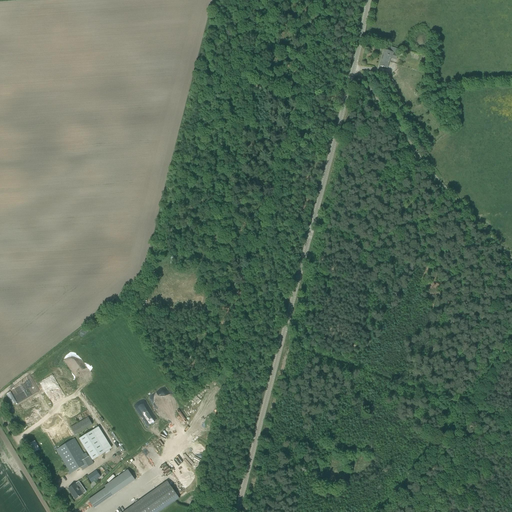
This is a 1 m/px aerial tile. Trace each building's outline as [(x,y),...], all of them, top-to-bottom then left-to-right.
[(379,66),(387,68),(390,58),(392,58),(393,53),(398,55),(400,50),(391,47),(389,52),(384,50),(379,66)] [(80,401),(65,401),(65,415),(80,415),(80,401)] [(38,409),(31,413),(28,408),(21,412),(31,429),(38,425),(34,418),(41,414),(38,409)] [(185,422),(190,419),(182,408),(177,411),(185,422)] [(71,427),(75,434),(92,425),(88,417),(71,427)] [(98,427),(79,439),(92,460),(111,448),(98,427)] [(76,441),(58,452),(70,471),(68,473),(69,475),(81,468),(83,470),(94,464),(89,456),(88,457),(86,454),(84,455),(76,441)] [(106,488),(92,497),(88,500),(94,508),(135,480),(128,470),(104,486),(106,488)] [(87,477),(91,483),(100,477),(96,471),(87,477)] [(68,489),(75,499),(83,494),(86,492),(79,481),(75,484),(68,489)] [(167,481),(123,511),(160,511),(179,499),(167,481)]
